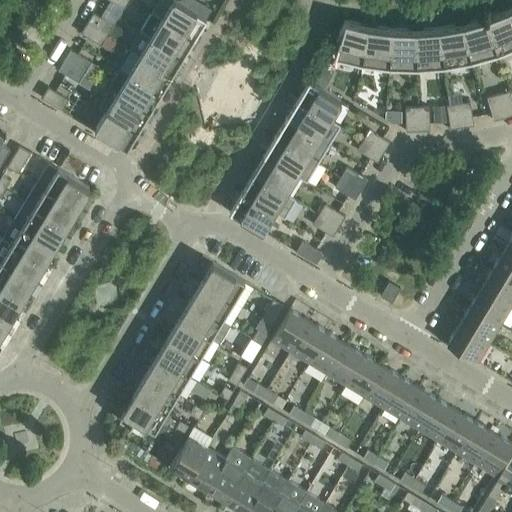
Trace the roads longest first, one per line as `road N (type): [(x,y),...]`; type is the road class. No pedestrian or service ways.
road 1 (residential): [(326,286),(407,144),(511,137)]
road 2 (residential): [(132,177),(12,379)]
road 3 (residential): [(76,415),(192,224)]
road 4 (residential): [(407,337),(511,169)]
road 5 (residential): [(326,286),(225,229),(192,224)]
road 6 (residential): [(132,177),(19,106)]
road 7 (residential): [(19,106),(82,0)]
road 8 (residential): [(511,399),(407,337)]
